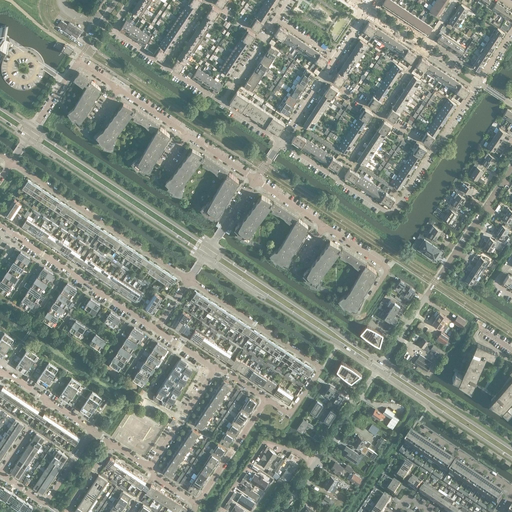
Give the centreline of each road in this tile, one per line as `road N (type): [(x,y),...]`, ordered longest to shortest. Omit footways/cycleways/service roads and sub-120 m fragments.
road 1 (residential): [(265,398),(291,411),(320,368),(188,280)]
road 2 (residential): [(256,180),(79,61)]
road 3 (residential): [(188,280),(11,162)]
road 4 (secondary): [(210,248),(33,130)]
road 5 (secondary): [(28,137),(205,255)]
road 6 (secondary): [(205,255),(378,369)]
road 7 (secondary): [(382,363),(210,248)]
road 8 (residential): [(368,299),(387,269),(256,180)]
road 9 (residential): [(155,329),(0,226)]
road 10 (residential): [(223,102),(118,33),(133,0)]
road 11 (secondary): [(378,369),(511,459)]
road 12 (secondary): [(511,448),(382,363)]
road 13 (residential): [(216,511),(264,443),(315,463)]
road 14 (residential): [(195,504),(265,398)]
road 15 (unclassified): [(442,271),(511,167)]
